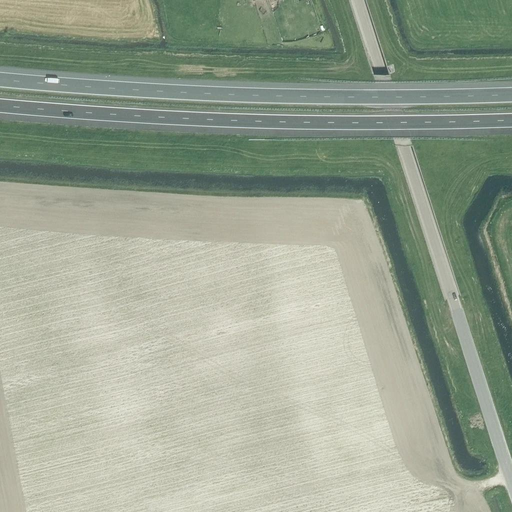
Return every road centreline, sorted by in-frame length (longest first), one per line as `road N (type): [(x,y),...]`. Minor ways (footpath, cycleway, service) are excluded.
road 1 (motorway): [(511,95),(248,95),(0,79)]
road 2 (motorway): [(0,106),(245,121),(511,120)]
road 3 (tertiary): [(511,482),(357,0)]
